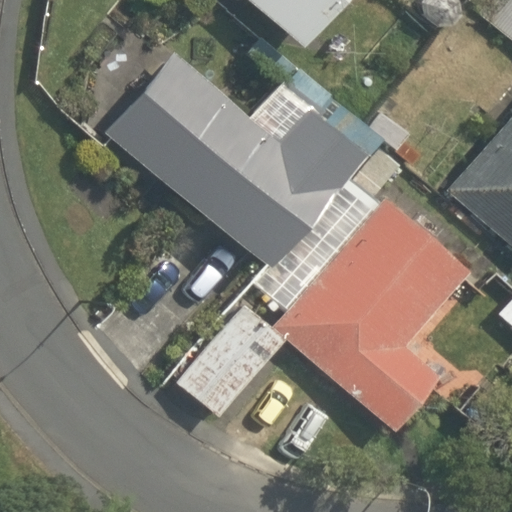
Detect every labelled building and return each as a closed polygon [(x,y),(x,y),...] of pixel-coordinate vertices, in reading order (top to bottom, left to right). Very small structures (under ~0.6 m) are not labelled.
[(229,0),(277,41),(312,0),(229,0)] [(511,0),(474,0),(467,8),(511,47),(511,0)] [(159,48),(90,130),(240,260),(339,148),(300,114),(303,110),(353,154),(369,135),(282,61),(236,114),(159,48)] [(511,97),(433,188),(511,255),(511,97)] [(363,196),(392,163),(371,146),(342,179),(363,196)] [(456,268),(370,195),(258,325),(270,335),(377,428),(424,373),(390,343),(456,268)] [(206,413),(270,335),(258,325),(230,302),(165,380),(206,413)]
